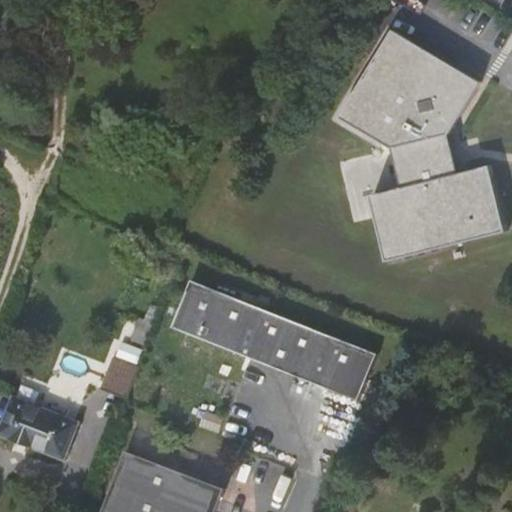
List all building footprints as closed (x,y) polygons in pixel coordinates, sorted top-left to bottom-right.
[(472,92),(384,39),(333,127),(385,158),(393,187),(365,205),(390,263),(502,214),(489,184),(453,201),(440,145),(472,92)] [(385,353),(202,273),(183,319),(366,397),(385,353)] [(133,392),(146,359),(123,349),(110,381),(133,392)] [(84,416),(21,390),(8,423),(70,450),(84,416)] [(217,511),(230,480),(132,440),(103,511),(217,511)]
